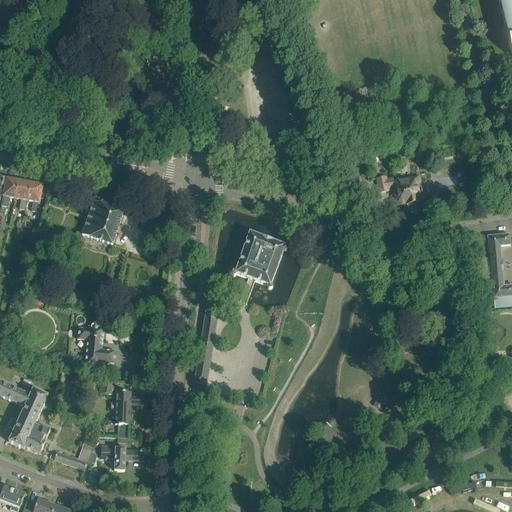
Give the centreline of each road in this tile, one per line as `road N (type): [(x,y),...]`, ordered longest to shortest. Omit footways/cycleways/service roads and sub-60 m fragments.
road 1 (tertiary): [(175,504),(175,401),(195,187)]
road 2 (tertiary): [(511,224),(387,239),(267,201)]
road 3 (unclassified): [(196,175),(140,0)]
road 4 (residential): [(175,504),(93,496),(0,468)]
